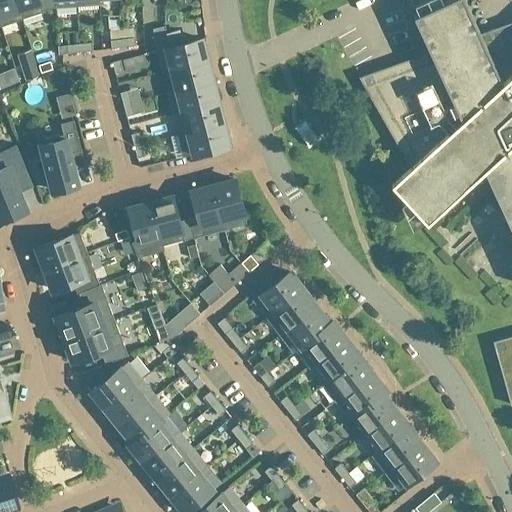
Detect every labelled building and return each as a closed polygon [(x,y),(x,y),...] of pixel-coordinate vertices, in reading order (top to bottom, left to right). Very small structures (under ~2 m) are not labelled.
[(0,0),(0,25),(20,19),(14,0),(0,0)] [(54,5),(53,0),(14,0),(20,19),(42,11),(41,10),(54,5)] [(511,21),(479,33),(464,0),(445,0),(413,15),(429,51),(358,76),(409,167),(391,184),(426,222),(483,170),(505,216),(492,222),(511,264),(511,335),(493,341),(510,405),(511,403),(511,21)] [(152,29),(154,37),(165,34),(164,26),(152,29)] [(206,60),(201,38),(180,44),(177,31),(165,34),(154,37),(162,71),(171,69),(206,60)] [(135,45),(134,37),(122,39),(123,47),(135,45)] [(123,47),(122,39),(110,40),(111,48),(123,47)] [(92,50),(91,42),(79,44),(80,52),(92,50)] [(80,52),(79,44),(67,45),(68,53),(80,52)] [(67,45),(56,46),(57,54),(68,53),(67,45)] [(122,71),(119,59),(111,61),(114,73),(122,71)] [(22,64),(27,80),(39,76),(34,60),(22,64)] [(51,67),(48,60),(37,65),(40,72),(51,67)] [(212,81),(206,60),(171,69),(177,90),(212,81)] [(12,66),(5,69),(11,83),(18,81),(12,66)] [(217,102),(212,81),(177,90),(168,92),(173,113),(182,111),(217,102)] [(130,102),(127,90),(119,92),(122,104),(130,102)] [(69,92),(55,95),(58,105),(72,102),(69,92)] [(133,114),(130,102),(122,104),(125,116),(133,114)] [(188,132),(222,123),(217,102),(182,111),(188,132)] [(60,123),(62,134),(39,140),(52,190),(77,184),(69,153),(80,150),(73,120),(60,123)] [(313,150),(323,143),(305,120),(295,128),(313,150)] [(228,145),(222,123),(188,132),(179,135),(184,156),(228,145)] [(141,144),(138,132),(130,134),(133,146),(141,144)] [(88,153),(103,148),(98,135),(83,139),(88,153)] [(144,155),(141,144),(133,146),(136,157),(144,155)] [(0,219),(26,209),(18,191),(31,186),(14,145),(0,150),(0,219)] [(233,178),(211,184),(224,228),(245,222),(233,178)] [(224,228),(211,184),(190,190),(197,215),(187,218),(192,237),(224,228)] [(171,196),(149,202),(161,246),(162,246),(183,240),(171,196)] [(161,246),(149,202),(128,207),(133,229),(126,231),(127,235),(136,257),(163,250),(162,246),(161,246)] [(127,235),(126,231),(125,229),(114,234),(116,239),(127,235)] [(36,248),(44,269),(86,253),(78,232),(36,248)] [(194,243),(186,245),(189,257),(198,255),(194,243)] [(86,253),(44,269),(52,290),(72,282),(76,293),(78,292),(98,285),(86,253)] [(248,272),(257,264),(249,254),(240,262),(248,272)] [(208,274),(213,281),(224,293),(248,272),(240,262),(228,273),(220,264),(208,274)] [(274,311),(303,289),(289,272),(254,299),(268,317),(275,312),(274,311)] [(63,339),(114,320),(100,284),(98,285),(78,292),(82,305),(54,316),(63,339)] [(287,328),(316,306),(303,289),(274,311),(275,312),(287,328)] [(300,345),(332,321),(329,323),(316,306),(287,328),(280,333),(294,351),(297,349),(301,346),(300,345)] [(161,314),(150,317),(159,342),(173,337),(171,334),(164,326),(165,325),(161,314)] [(171,334),(173,337),(186,326),(177,315),(165,325),(164,326),(171,334)] [(127,355),(114,320),(63,339),(71,361),(100,350),(104,364),(127,355)] [(317,360),(345,338),(332,321),(300,345),(301,346),(297,349),(310,366),(317,361),(317,360)] [(7,326),(0,328),(0,340),(10,337),(7,326)] [(225,334),(232,343),(239,338),(231,329),(225,334)] [(246,347),(239,338),(232,343),(240,352),(246,347)] [(330,377),(358,355),(345,338),(317,360),(317,361),(329,377),(330,377)] [(171,344),(162,351),(167,358),(176,350),(171,344)] [(336,400),(372,373),(358,355),(330,377),(329,377),(322,382),(336,400)] [(176,363),(184,372),(190,367),(182,358),(176,363)] [(91,390),(105,408),(140,380),(126,362),(106,378),(97,366),(78,374),(91,390)] [(252,367),(260,377),(266,372),(258,362),(252,367)] [(198,376),(190,367),(184,372),(191,381),(198,376)] [(273,381),(266,372),(260,377),(267,386),(273,381)] [(353,414),(385,390),(372,373),(336,400),(349,417),(353,414)] [(153,396),(140,380),(105,408),(118,425),(153,396)] [(366,431),(395,409),(382,393),(385,390),(353,414),(366,431)] [(203,396),(211,405),(217,400),(210,391),(203,396)] [(167,414),(153,396),(118,425),(132,441),(160,419),(164,416),(167,414)] [(279,401),(287,410),(293,405),(286,396),(279,401)] [(225,410),(217,400),(211,405),(218,415),(225,410)] [(301,415),(293,405),(287,410),(294,420),(301,415)] [(379,448),(408,426),(395,409),(366,431),(379,448)] [(178,433),(164,416),(160,419),(132,441),(128,443),(142,461),(170,438),(171,439),(178,433)] [(231,430),(238,439),(244,434),(237,425),(231,430)] [(385,471),(421,444),(408,426),(379,448),(372,453),(385,471)] [(306,435),(314,444),(320,439),(313,430),(306,435)] [(252,443),(244,434),(238,439),(246,448),(252,443)] [(184,455),(171,439),(170,438),(142,461),(156,478),(184,455)] [(328,448),(320,439),(314,444),(322,453),(328,448)] [(435,461),(421,444),(385,471),(399,489),(435,461)] [(193,448),(184,455),(156,478),(170,494),(198,472),(206,465),(193,448)] [(334,468),(341,478),(348,473),(340,463),(334,468)] [(264,471),(271,480),(278,475),(270,466),(264,471)] [(212,489),(198,472),(170,494),(184,511),(212,489)] [(355,482),(348,473),(341,478),(349,487),(355,482)] [(285,485),(278,475),(271,480),(279,490),(285,485)] [(0,481),(0,511),(11,508),(10,506),(15,504),(7,479),(0,481)] [(271,480),(265,485),(273,494),(279,490),(271,480)] [(196,511),(232,511),(234,510),(235,511),(242,505),(227,487),(196,511)] [(259,509),(273,500),(267,491),(253,500),(259,509)] [(416,511),(427,511),(440,502),(432,493),(414,508),(416,511)] [(291,505),(296,511),(300,511),(305,509),(297,499),(291,505)] [(379,511),(372,503),(366,508),(368,511),(379,511)]
